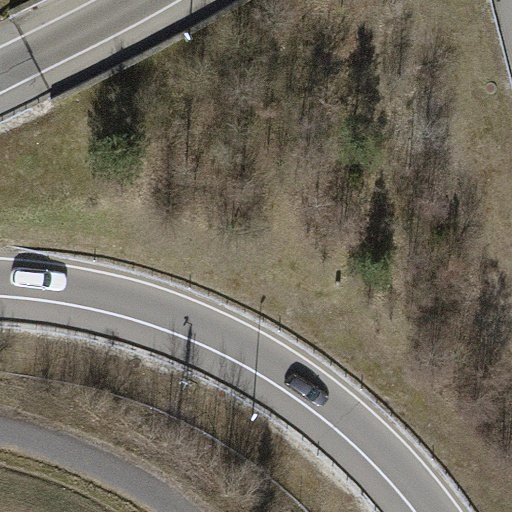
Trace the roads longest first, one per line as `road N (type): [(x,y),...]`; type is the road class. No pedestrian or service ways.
road 1 (motorway): [(0,281),(148,306),(235,342),(357,428),(435,511)]
road 2 (track): [(187,511),(142,474),(72,443),(0,425)]
road 3 (motorway): [(0,70),(138,0)]
